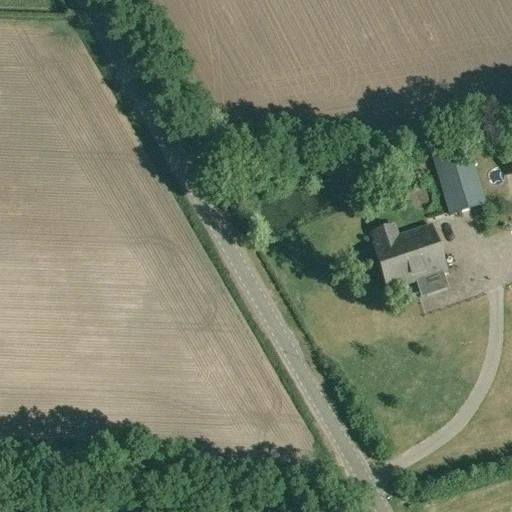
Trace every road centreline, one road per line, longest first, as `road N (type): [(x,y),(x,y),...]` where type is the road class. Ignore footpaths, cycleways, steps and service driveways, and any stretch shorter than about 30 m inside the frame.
road 1 (unclassified): [(383,511),(84,0)]
road 2 (track): [(360,472),(0,459)]
